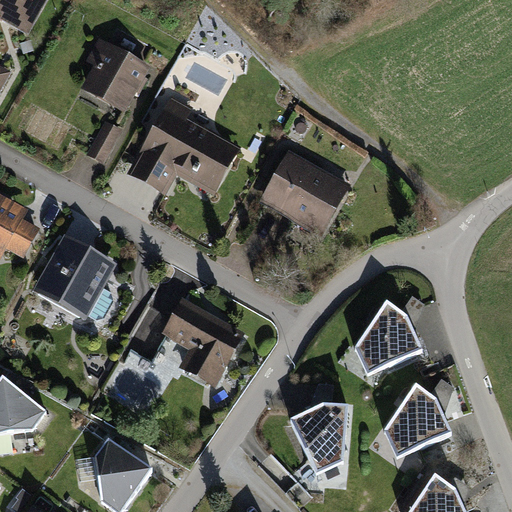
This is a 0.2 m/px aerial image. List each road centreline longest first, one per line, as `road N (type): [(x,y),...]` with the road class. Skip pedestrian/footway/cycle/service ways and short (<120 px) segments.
road 1 (track): [(446,251),(447,220),(427,194),(295,87),(211,0)]
road 2 (residential): [(304,323),(0,158)]
road 3 (residential): [(446,251),(457,325),(511,478)]
road 4 (residential): [(304,323),(176,511)]
road 5 (residential): [(446,251),(394,254),(366,267),(304,323)]
